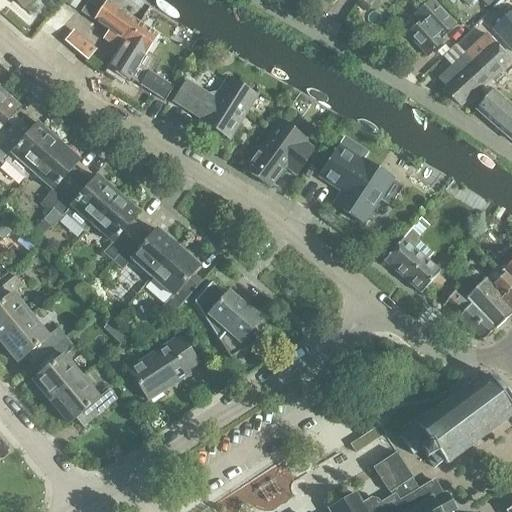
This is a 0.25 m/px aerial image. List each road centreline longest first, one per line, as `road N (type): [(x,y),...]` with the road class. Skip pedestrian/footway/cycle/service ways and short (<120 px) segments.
road 1 (residential): [(383,309),(280,222),(0,37)]
road 2 (residential): [(127,478),(383,309)]
road 3 (residential): [(261,0),(511,154)]
road 4 (residential): [(503,354),(449,354),(383,309)]
road 5 (residential): [(86,505),(0,403)]
